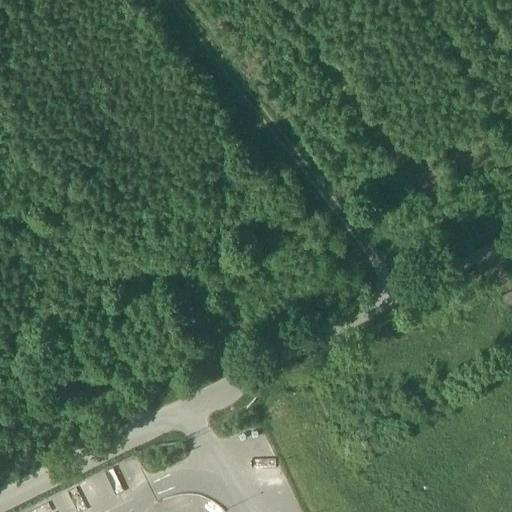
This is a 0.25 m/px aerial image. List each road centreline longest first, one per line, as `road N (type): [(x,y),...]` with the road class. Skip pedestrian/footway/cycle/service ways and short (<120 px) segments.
road 1 (unclassified): [(511,242),(0,502)]
road 2 (track): [(382,306),(376,265),(165,0)]
road 3 (track): [(241,493),(200,476),(174,478),(130,511)]
road 4 (track): [(188,409),(251,511)]
